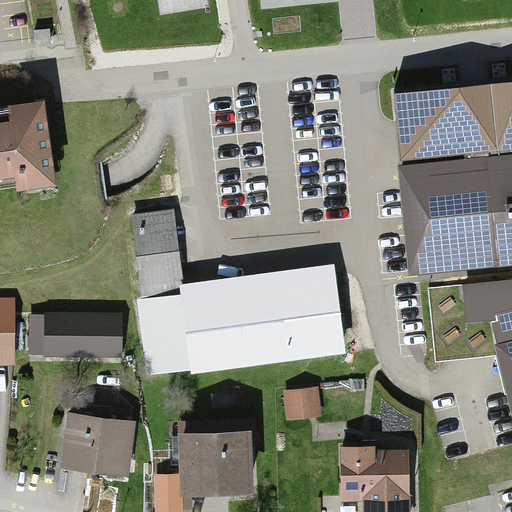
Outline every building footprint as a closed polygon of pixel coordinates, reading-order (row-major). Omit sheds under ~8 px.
[(511,81),(393,93),(400,160),(511,148),(511,81)] [(44,105),(0,109),(0,188),(52,183),(44,105)] [(511,157),(399,168),(408,264),(511,255),(511,157)] [(175,216),(131,221),(149,382),(343,361),(333,268),(183,285),(175,216)] [(0,365),(8,366),(13,301),(0,299),(0,365)] [(511,311),(480,320),(506,442),(511,440),(511,311)] [(112,315),(40,315),(40,359),(111,360),(112,315)] [(137,424),(68,418),(63,469),(132,476),(137,424)] [(249,428),(179,432),(183,496),(253,492),(249,428)] [(347,449),(345,494),(406,497),(408,452),(347,449)]
